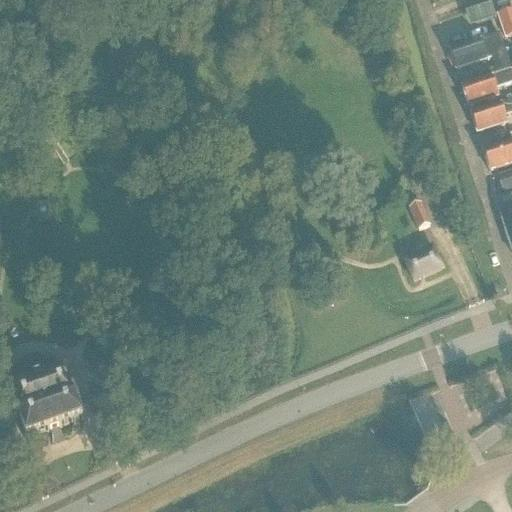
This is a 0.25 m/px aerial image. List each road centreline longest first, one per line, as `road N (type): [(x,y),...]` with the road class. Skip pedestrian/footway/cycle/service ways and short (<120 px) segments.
road 1 (residential): [(511,285),(419,0)]
road 2 (residential): [(76,511),(300,405)]
road 3 (unclassified): [(300,405),(511,330)]
